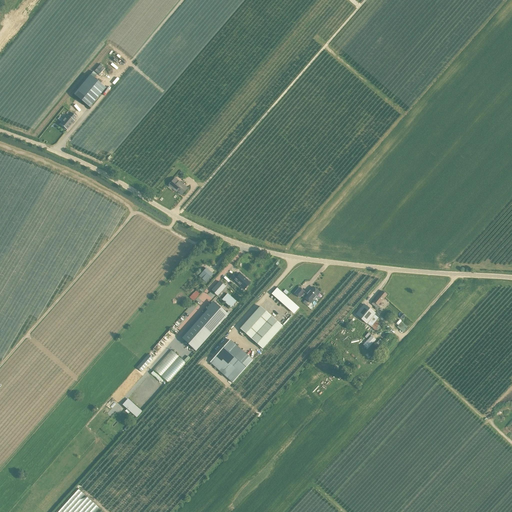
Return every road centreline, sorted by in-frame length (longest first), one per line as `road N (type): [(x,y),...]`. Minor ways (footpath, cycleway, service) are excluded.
road 1 (unclassified): [(511,277),(257,249),(0,130)]
road 2 (track): [(173,211),(182,211),(366,0)]
road 3 (track): [(175,216),(165,227),(131,213),(0,366)]
road 4 (track): [(0,145),(88,181),(131,213)]
